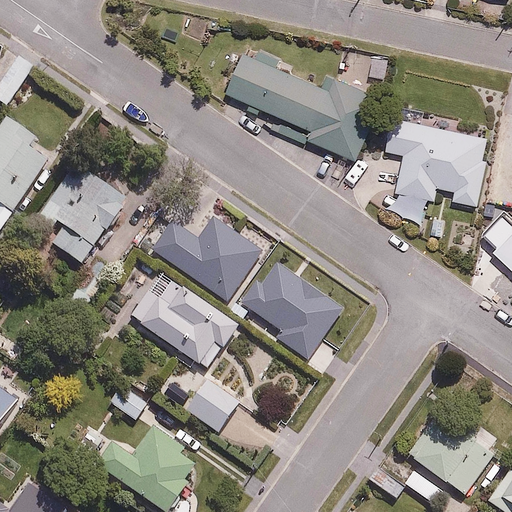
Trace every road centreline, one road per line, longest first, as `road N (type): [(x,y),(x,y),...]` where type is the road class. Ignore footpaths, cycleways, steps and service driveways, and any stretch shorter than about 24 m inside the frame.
road 1 (residential): [(434,296),(11,0)]
road 2 (residential): [(434,296),(282,511)]
road 3 (residential): [(511,52),(266,0)]
